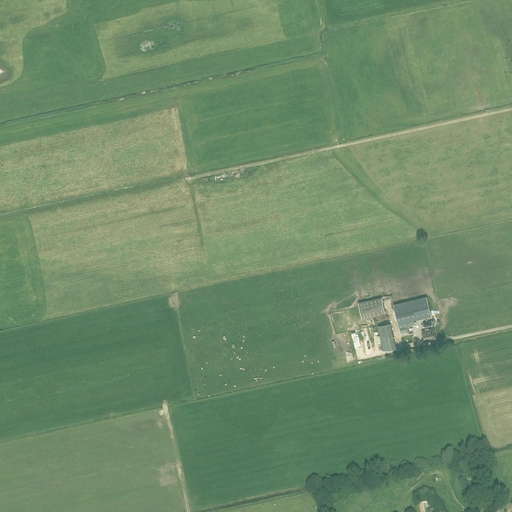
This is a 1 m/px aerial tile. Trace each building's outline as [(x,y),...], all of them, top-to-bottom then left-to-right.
[(362,319),(385,314),(381,297),(358,303),(362,319)] [(407,326),(407,327),(413,325),(412,321),(431,316),(430,313),(432,312),(431,309),(430,309),(428,305),(396,313),(400,328),(407,326)] [(390,323),(378,326),(384,351),(396,348),(390,323)] [(407,326),(400,328),(401,337),(409,335),(407,327),(407,326)] [(434,328),(422,331),(424,341),(436,339),(434,328)] [(354,344),(352,336),(351,336),(350,331),(345,332),(347,345),(354,344)] [(360,343),(360,345),(364,344),(362,336),(356,337),(357,343),(360,343)]
